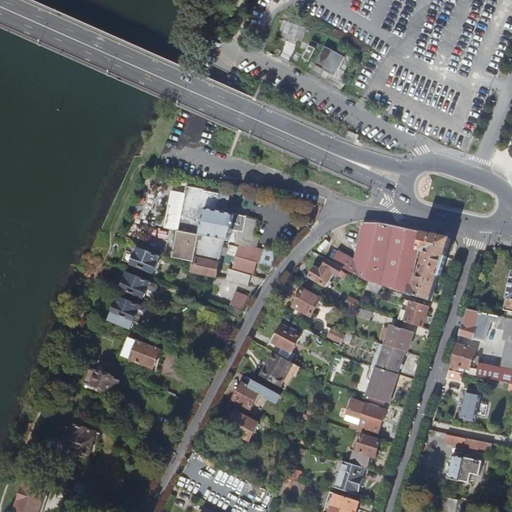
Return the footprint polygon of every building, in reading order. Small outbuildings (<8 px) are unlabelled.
[(299,44),(305,26),(284,19),(278,37),(299,44)] [(309,62),(316,49),(308,44),(301,58),(309,62)] [(335,75),(344,57),(324,46),(314,65),(335,75)] [(247,218),(247,217),(227,213),(219,211),(221,199),(222,194),(206,191),(206,190),(188,186),(187,194),(179,231),(175,254),(174,258),(195,262),(193,270),(193,272),(217,277),(222,255),(227,256),(228,248),(223,247),(225,240),(237,242),(239,232),(244,233),(247,218)] [(179,231),(187,194),(173,191),(165,228),(179,231)] [(227,213),(229,201),(221,199),(219,211),(227,213)] [(248,218),(247,218),(244,233),(239,232),(237,242),(236,245),(247,247),(248,246),(257,248),(259,244),(260,238),(254,237),(258,220),(248,218)] [(417,258),(422,233),(380,225),(365,223),(363,224),(355,262),(338,253),(332,263),(342,269),(368,283),(381,287),(409,295),(411,286),(417,258)] [(445,258),(451,240),(450,238),(422,233),(417,258),(425,260),(415,287),(411,286),(409,295),(430,302),(439,277),(440,277),(446,258),(445,258)] [(271,267),(275,252),(263,249),(259,264),(271,267)] [(154,274),(160,259),(137,250),(131,265),(154,274)] [(254,273),(257,262),(245,259),(236,257),(233,268),(254,273)] [(325,288),(333,274),(340,278),(342,275),(340,274),(342,269),(332,263),(327,261),(323,267),(320,271),(315,268),(309,278),(325,288)] [(250,286),(252,276),(230,270),(228,276),(236,278),(235,282),(250,286)] [(511,271),(503,310),(508,311),(506,318),(507,318),(511,319),(511,271)] [(159,286),(151,283),(150,284),(128,275),(121,290),(144,299),(148,290),(155,293),(157,292),(159,288),(159,286)] [(379,295),(381,287),(368,283),(364,291),(379,295)] [(244,308),(249,295),(237,290),(231,304),(244,308)] [(311,317),(321,300),(303,290),(293,308),(311,317)] [(357,308),(359,304),(349,298),(345,306),(355,312),(357,308)] [(135,323),(139,313),(146,316),(148,310),(149,307),(136,302),(135,305),(118,299),(109,323),(132,332),(135,323)] [(422,329),(428,309),(410,303),(403,323),(422,329)] [(221,323),(224,314),(223,313),(204,306),(201,315),(221,323)] [(239,319),(243,310),(231,306),(225,307),(223,313),(224,314),(239,319)] [(366,320),(369,313),(357,308),(355,312),(355,313),(354,316),(366,320)] [(485,342),(492,321),(499,323),(500,317),(468,310),(460,336),(474,340),(475,339),(485,342)] [(142,326),(146,316),(139,313),(135,323),(142,326)] [(511,319),(507,318),(503,339),(504,340),(511,341),(511,348),(507,371),(498,369),(480,365),(478,372),(474,371),(473,376),(511,384),(511,319)] [(292,353),(301,336),(283,326),(274,343),(271,341),(267,349),(275,354),(292,363),(296,355),(292,353)] [(404,352),(410,333),(391,327),(385,346),(404,352)] [(341,345),(345,337),(331,330),(327,337),(341,345)] [(162,351),(128,338),(121,357),(154,370),(162,351)] [(507,371),(511,348),(511,341),(504,340),(498,369),(507,371)] [(398,375),(405,353),(404,352),(385,346),(383,346),(376,368),(398,375)] [(473,359),(471,358),(473,351),(457,346),(449,371),(463,374),(468,375),(473,359)] [(281,388),(294,364),(292,363),(275,354),(261,378),(281,388)] [(121,382),(82,367),(77,379),(103,389),(101,394),(110,397),(111,394),(116,396),(121,382)] [(388,404),(398,375),(376,368),(371,367),(367,381),(371,382),(367,397),(388,404)] [(461,382),(463,374),(449,371),(446,379),(461,382)] [(251,409),(260,393),(269,397),(272,391),(246,377),(233,400),(251,409)] [(475,422),(480,396),(465,393),(460,418),(475,422)] [(377,438),(386,411),(355,401),(351,415),(362,419),(357,432),(377,438)] [(259,424),(233,410),(228,419),(232,421),(228,429),(250,441),(259,424)] [(99,443),(102,434),(72,426),(67,446),(81,450),(79,457),(85,458),(86,455),(92,457),(95,442),(99,443)] [(172,444),(174,435),(159,431),(157,440),(172,444)] [(482,453),(484,442),(447,434),(445,443),(455,445),(454,447),(482,453)] [(376,458),(381,441),(362,436),(357,452),(355,451),(351,465),(365,469),(368,470),(372,457),(376,458)] [(479,476),(482,463),(453,456),(448,479),(469,484),(471,474),(479,476)] [(356,495),(365,469),(351,465),(344,462),(335,488),(356,495)] [(298,483),(302,473),(295,471),(291,480),(298,483)] [(39,511),(50,484),(27,476),(15,511),(39,511)] [(356,511),(359,502),(336,495),(330,511),(356,511)] [(455,509),(457,501),(436,496),(434,509),(441,511),(442,507),(455,509)] [(469,511),(477,511),(479,505),(461,502),(459,510),(469,511)]
